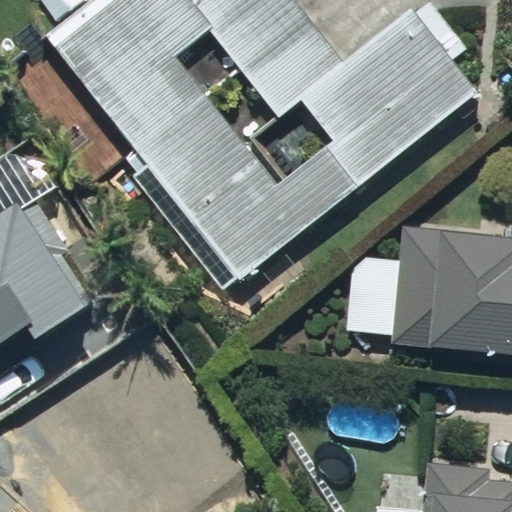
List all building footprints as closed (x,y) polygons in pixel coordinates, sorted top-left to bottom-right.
[(224,299),(309,233),(482,97),(454,62),(471,48),(432,0),(421,0),(346,59),(300,0),(212,0),(198,12),(188,0),(43,0),(63,25),(46,38),(153,175),(137,188),(224,299)] [(36,336),(91,300),(25,200),(0,215),(0,342),(29,324),(36,336)] [(395,337),(394,345),(511,357),(511,243),(494,242),(494,239),(407,229),(403,263),(395,337)] [(356,269),(349,332),(395,337),(403,263),(369,259),(356,269)] [(511,511),(511,484),(489,482),(490,471),(430,466),(426,510),(425,511),(511,511)] [(0,511),(48,511),(31,488),(0,511)]
